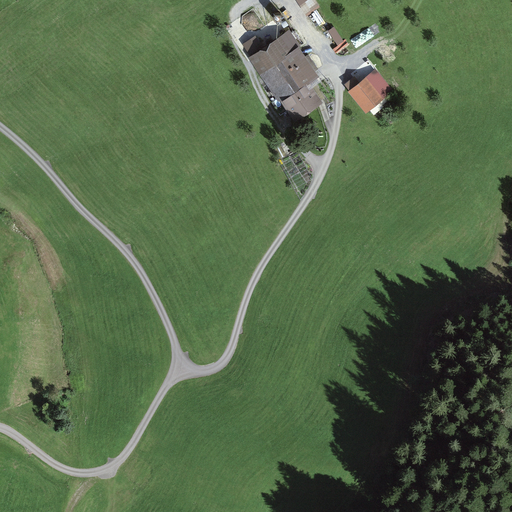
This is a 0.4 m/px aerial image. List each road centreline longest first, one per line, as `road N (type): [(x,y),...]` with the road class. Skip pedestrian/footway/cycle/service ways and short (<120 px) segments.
road 1 (track): [(0,427),(66,470),(108,467),(138,435),(176,360),(139,268),(0,126)]
road 2 (track): [(175,370),(210,369),(224,359),(261,265),(329,153),(338,78),(289,2)]
road 3 (track): [(252,0),(236,16),(249,67),(276,121),(323,167)]
